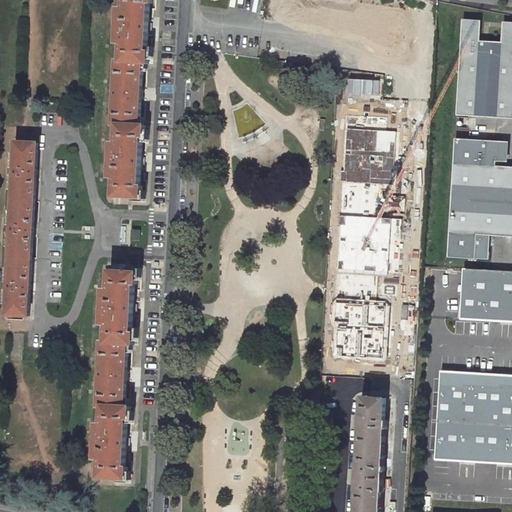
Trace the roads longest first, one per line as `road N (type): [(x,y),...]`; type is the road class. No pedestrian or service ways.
road 1 (residential): [(101,210),(78,136),(49,136),(41,324),(65,325),(99,261)]
road 2 (unclassified): [(175,219),(158,511)]
road 3 (unclassified): [(187,0),(175,219)]
road 4 (unknown): [(335,374),(410,381),(404,511)]
